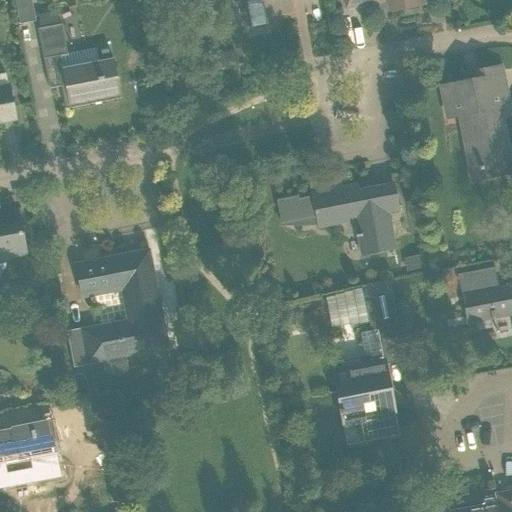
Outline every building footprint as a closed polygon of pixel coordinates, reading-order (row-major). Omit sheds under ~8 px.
[(18,0),(23,22),(39,19),(35,0),(18,0)] [(251,0),(252,0),(246,2),(251,27),(267,24),(266,18),(293,13),(290,0),(251,0)] [(343,0),(345,8),(361,5),(360,0),(386,0),(389,11),(423,5),(421,0),(343,0)] [(37,28),(45,69),(49,89),(64,86),(68,102),(64,103),(65,109),(85,105),(84,103),(117,97),(116,89),(118,89),(113,59),(98,62),(95,48),(66,54),(60,24),(37,28)] [(496,165),(498,173),(511,170),(511,169),(502,118),(497,119),(495,108),(508,106),(500,67),(466,74),(467,82),(441,87),(447,118),(463,115),(466,128),(461,129),(469,171),(496,165)] [(0,121),(14,119),(8,88),(0,89),(0,121)] [(275,200),(279,220),(279,224),(314,217),(316,228),(359,219),(362,233),(353,235),(354,238),(356,238),(360,256),(394,249),(387,215),(397,213),(392,184),(357,190),(356,184),(309,194),(310,196),(297,199),(297,195),(295,195),(295,196),(275,200)] [(16,210),(0,213),(0,253),(22,249),(23,253),(24,253),(16,210)] [(65,332),(69,352),(72,367),(167,348),(162,324),(159,325),(157,317),(158,317),(152,285),(155,284),(148,250),(75,264),(82,298),(124,290),(130,320),(65,332)] [(422,255),(403,258),(406,271),(424,267),(422,255)] [(474,273),(457,276),(457,277),(461,276),(465,295),(469,317),(489,313),(491,321),(495,320),(495,316),(511,312),(511,285),(508,286),(508,287),(498,289),(494,269),(474,273)] [(333,365),(332,365),(340,404),(339,405),(341,418),(342,418),(348,447),(348,449),(350,449),(349,447),(345,425),(361,422),(365,443),(365,446),(367,446),(366,443),(366,440),(395,434),(396,437),(396,440),(397,440),(397,437),(399,437),(385,364),(404,360),(400,341),(398,330),(388,332),(386,326),(375,328),(375,331),(377,340),(380,354),(380,356),(364,359),(365,367),(335,373),(333,365)] [(68,373),(60,374),(61,384),(70,382),(68,373)] [(116,408),(104,411),(107,427),(119,425),(116,408)] [(0,430),(0,487),(59,476),(48,420),(11,427),(12,429),(0,430)] [(456,511),(511,511),(511,491),(496,495),(498,504),(456,511)]
